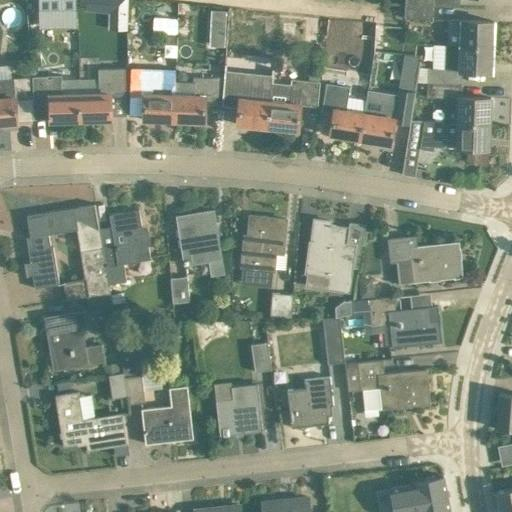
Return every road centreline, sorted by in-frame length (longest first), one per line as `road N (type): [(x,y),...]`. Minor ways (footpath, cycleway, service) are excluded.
road 1 (unclassified): [(0,166),(266,168),(511,212)]
road 2 (residential): [(28,485),(468,441)]
road 3 (tertiary): [(468,441),(476,380),(511,264)]
road 4 (residential): [(28,485),(0,309)]
